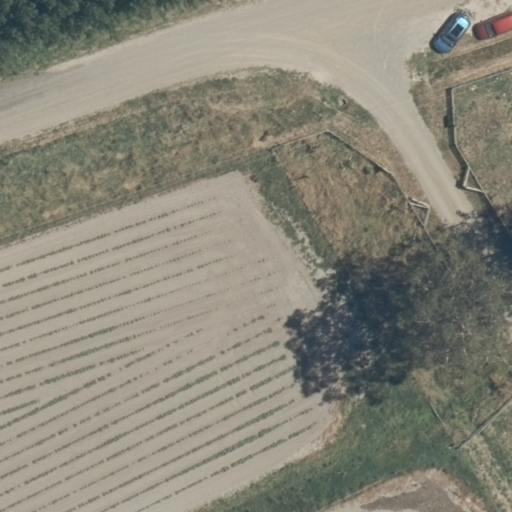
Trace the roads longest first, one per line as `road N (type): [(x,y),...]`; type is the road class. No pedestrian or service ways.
road 1 (unclassified): [(0,126),(343,45),(486,0)]
road 2 (track): [(343,45),(511,308)]
